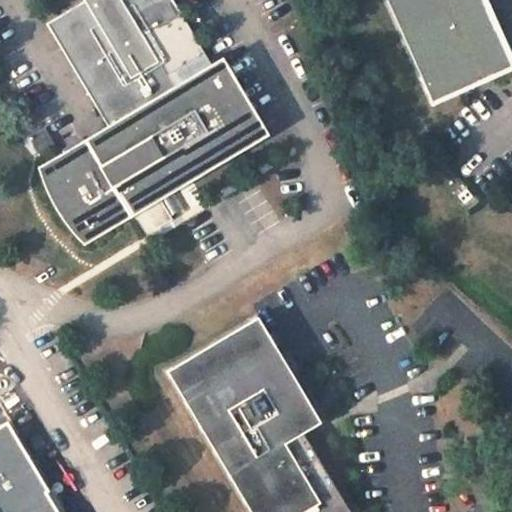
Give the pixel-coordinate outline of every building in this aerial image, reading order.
[(73,233),(81,242),(129,216),(125,209),(259,135),(220,65),(213,70),(174,0),(113,0),(94,12),(89,3),(50,24),(111,133),(88,146),(86,142),(39,166),(44,182),(50,196),(57,210),(65,223),(73,233)] [(394,0),(445,113),(511,82),(511,43),(492,0),(394,0)] [(35,153),(54,144),(45,128),(27,138),(35,153)] [(161,203),(135,213),(142,232),(168,222),(161,203)] [(313,426),(252,320),(160,373),(239,511),(338,511),(295,437),(313,426)] [(0,511),(48,511),(1,432),(0,432),(0,511)]
